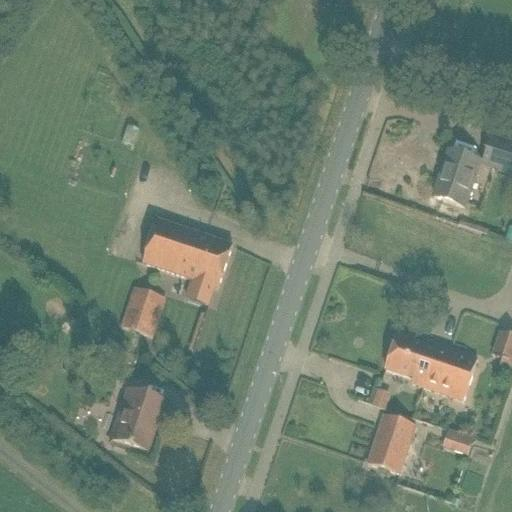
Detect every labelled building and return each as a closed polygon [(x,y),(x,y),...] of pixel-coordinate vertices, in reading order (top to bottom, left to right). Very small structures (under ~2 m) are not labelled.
[(483,167),(511,176),(511,145),(492,140),(483,167)] [(434,200),(464,210),(480,164),(449,154),(434,200)] [(185,280),(178,299),(197,306),(204,287),(218,291),(232,248),(157,223),(143,266),(185,280)] [(122,330),(152,340),(164,303),(134,293),(122,330)] [(414,383),(412,386),(463,404),(478,361),(438,348),(437,352),(397,339),(385,373),(404,380),(414,383)] [(110,341),(101,353),(113,362),(122,350),(110,341)] [(5,348),(0,354),(0,364),(7,369),(16,356),(5,348)] [(111,444),(129,450),(148,456),(165,404),(128,392),(111,444)] [(377,396),(373,408),(385,412),(389,401),(377,396)] [(367,467),(386,473),(399,477),(416,428),(383,417),(367,467)] [(442,432),(439,450),(465,456),(469,437),(442,432)]
